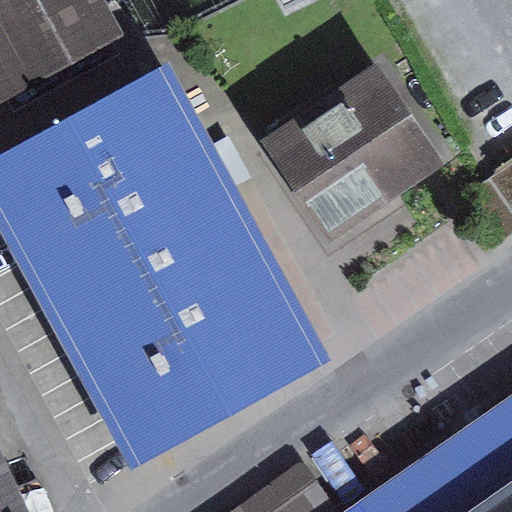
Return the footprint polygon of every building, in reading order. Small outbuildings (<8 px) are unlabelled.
[(89,0),(0,0),(0,90),(108,37),(89,0)] [(142,62),(0,134),(0,267),(96,455),(292,355),(142,62)] [(274,135),(333,223),(436,154),(377,66),(274,135)] [(511,179),(483,196),(511,246),(511,179)] [(511,511),(511,431),(393,511),(511,511)] [(11,511),(0,486),(0,511),(11,511)]
